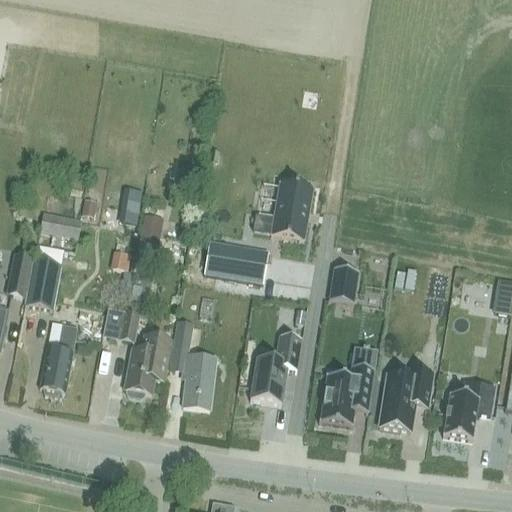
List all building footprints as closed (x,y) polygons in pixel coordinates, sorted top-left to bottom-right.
[(449,126),(441,174),(470,179),(478,130),(449,126)] [(303,246),(312,193),(279,187),(273,224),(255,221),(253,236),(270,239),(270,241),(303,246)] [(124,193),(119,224),(133,226),(138,195),(124,193)] [(86,205),(83,219),(94,221),(97,208),(86,205)] [(40,236),(52,239),(50,248),(63,251),(65,241),(76,243),(79,225),(43,218),(40,236)] [(210,248),(204,280),(261,290),(267,257),(210,248)] [(36,250),(34,264),(33,264),(25,309),(51,314),(60,269),(62,254),(36,250)] [(117,266),(135,270),(138,255),(120,251),(117,266)] [(23,301),(30,263),(12,260),(6,298),(23,301)] [(328,306),(354,310),(359,276),(334,272),(328,306)] [(469,333),(511,339),(511,301),(475,295),(469,333)] [(137,321),(122,318),(107,315),(102,342),(132,348),(137,321)] [(214,364),(189,361),(193,328),(176,326),(169,375),(186,378),(182,412),(208,415),(214,364)] [(64,398),(72,358),(77,332),(61,329),(56,355),(47,353),(39,393),(43,394),(44,400),(57,403),(60,397),(64,398)] [(247,405),(278,410),(284,367),(297,369),(300,344),(280,341),(276,366),(253,363),(247,405)] [(163,387),(164,382),(170,347),(145,342),(142,357),(130,355),(123,395),(126,396),(125,399),(128,402),(140,405),(143,402),(143,399),(150,400),(153,385),(163,387)] [(353,431),(352,431),(354,418),(368,420),(375,375),(357,372),(355,384),(328,380),(326,379),(326,381),(327,381),(320,425),(319,425),(319,427),(320,427),(352,432),(353,432),(353,431)] [(387,380),(379,431),(410,436),(414,410),(427,412),(432,379),(411,376),(409,384),(387,380)] [(449,400),(442,442),(472,446),(476,419),(490,422),(495,391),(473,388),(470,404),(449,400)]
